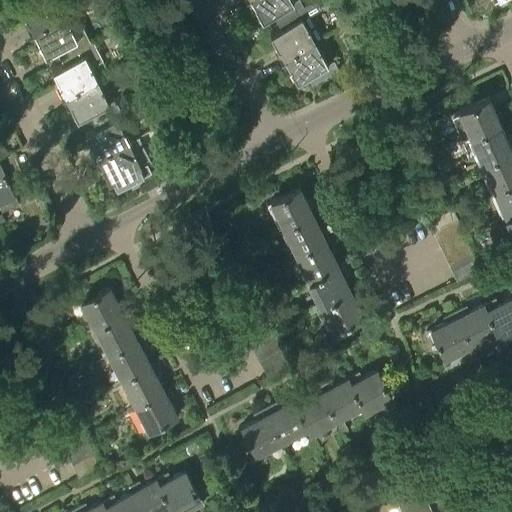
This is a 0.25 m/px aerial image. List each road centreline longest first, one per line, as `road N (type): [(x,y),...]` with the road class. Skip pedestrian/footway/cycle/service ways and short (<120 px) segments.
road 1 (residential): [(437,260),(381,287),(304,123)]
road 2 (residential): [(246,355),(194,382),(112,226)]
road 3 (residential): [(112,226),(273,139)]
road 4 (residential): [(85,239),(6,82)]
road 5 (residential): [(304,123),(462,50)]
road 6 (residential): [(273,139),(196,0)]
